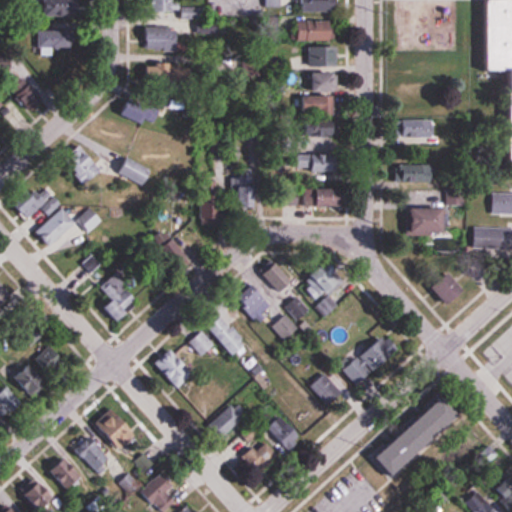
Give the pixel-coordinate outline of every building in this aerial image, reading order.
[(179,0),(175,0),(173,0),(172,0),(152,0),(155,14),(181,10),(179,0)] [(299,0),(299,12),(338,12),(338,0),(299,0)] [(511,0),(490,0),(490,71),(511,70),(511,0)] [(297,21),(297,42),(336,42),(336,21),(297,21)] [(177,29),(147,29),(147,51),(177,51),(177,29)] [(339,66),(339,46),(297,46),(297,66),(339,66)] [(339,91),(339,73),(310,73),(310,91),(339,91)] [(307,97),(307,114),(336,114),(336,97),(307,97)] [(434,138),(434,120),(396,120),(396,138),(434,138)] [(86,185),(102,170),(84,151),(68,166),(86,185)] [(297,153),(297,171),(336,171),(336,153),(297,153)] [(118,173),(144,186),(152,171),(126,158),(118,173)] [(435,182),(435,163),(394,163),(394,182),(435,182)] [(229,178),(230,205),(255,204),(254,177),(229,178)] [(50,245),(75,224),(62,208),(60,202),(51,191),(39,182),(31,188),(18,207),(28,220),(33,224),(37,229),(34,234),(50,245)] [(511,213),(511,194),(489,194),(489,214),(511,213)] [(90,232),(102,220),(90,207),(78,219),(90,232)] [(449,207),(413,207),(413,235),(449,235),(449,207)] [(511,227),(476,227),(476,249),(511,248),(511,227)] [(331,261),(301,280),(325,315),(338,307),(328,293),(345,282),(331,261)] [(291,284),(273,267),(263,276),(281,294),(291,284)] [(457,302),(467,285),(447,274),(437,291),(457,302)] [(0,303),(9,300),(3,283),(0,284),(0,303)] [(97,300),(116,319),(137,299),(122,283),(118,288),(114,284),(97,300)] [(272,305),(259,291),(242,305),(255,320),(272,305)] [(369,320),(354,303),(330,325),(345,342),(369,320)] [(270,326),(284,341),(298,328),(285,313),(270,326)] [(240,347),(216,321),(208,329),(231,355),(240,347)] [(201,357),(215,344),(201,330),(188,343),(201,357)] [(343,367),(358,386),(401,354),(386,335),(343,367)] [(42,367),(62,360),(55,341),(35,349),(42,367)] [(154,363),(178,388),(194,372),(169,347),(154,363)] [(46,381),(27,362),(12,377),(31,396),(46,381)] [(333,401),(342,389),(321,374),(312,387),(333,401)] [(195,394),(203,411),(228,399),(221,382),(195,394)] [(313,430),(326,418),(295,385),(283,396),(313,430)] [(0,387),(0,412),(17,413),(17,388),(0,387)] [(378,456),(397,476),(461,417),(442,397),(378,456)] [(118,443),(138,421),(114,400),(95,422),(118,443)] [(246,413),(235,401),(209,425),(220,437),(246,413)] [(273,423),(284,449),(301,442),(291,416),(273,423)] [(242,431),(247,441),(260,435),(254,424),(242,431)] [(97,474),(114,458),(92,433),(74,449),(97,474)] [(277,454),(264,438),(244,455),(258,471),(277,454)] [(55,465),(63,489),(77,485),(69,460),(55,465)] [(160,511),(165,511),(176,501),(168,493),(176,485),(162,470),(141,492),(160,511)] [(511,511),(511,474),(492,492),(511,511)] [(497,511),(477,491),(462,505),(469,511),(497,511)] [(88,511),(109,511),(112,510),(100,495),(85,507),(88,511)]
